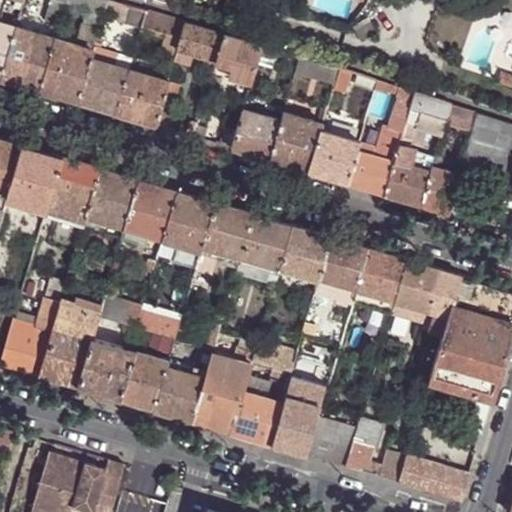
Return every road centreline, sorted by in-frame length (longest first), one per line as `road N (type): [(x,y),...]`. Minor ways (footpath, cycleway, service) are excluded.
road 1 (residential): [(0,106),(511,261)]
road 2 (residential): [(388,511),(0,396)]
